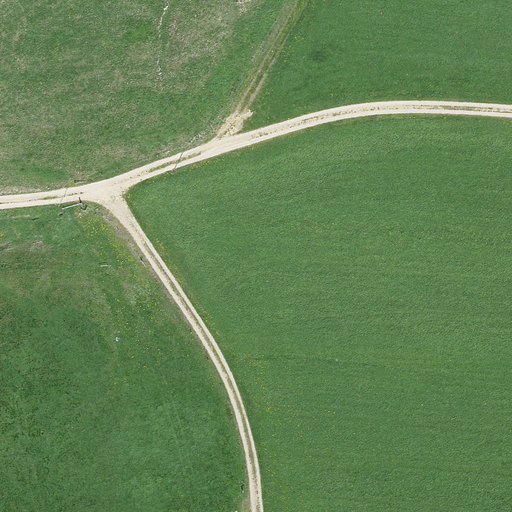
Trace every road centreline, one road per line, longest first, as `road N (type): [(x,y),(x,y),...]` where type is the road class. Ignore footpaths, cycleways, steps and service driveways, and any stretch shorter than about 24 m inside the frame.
road 1 (track): [(109,187),(225,142),(355,106),(511,109)]
road 2 (track): [(109,187),(190,307),(239,399),(257,511)]
